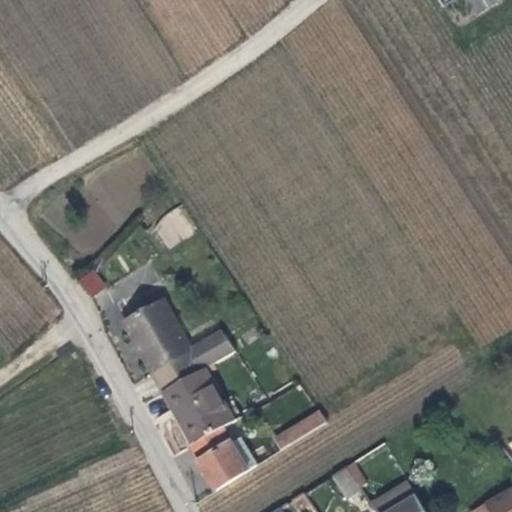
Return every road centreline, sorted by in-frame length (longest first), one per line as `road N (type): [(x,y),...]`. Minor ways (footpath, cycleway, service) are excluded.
road 1 (track): [(311,0),(223,70),(0,202)]
road 2 (residential): [(0,215),(68,295),(185,511)]
